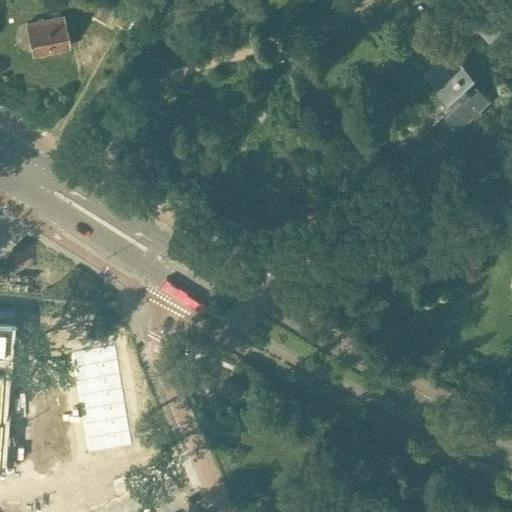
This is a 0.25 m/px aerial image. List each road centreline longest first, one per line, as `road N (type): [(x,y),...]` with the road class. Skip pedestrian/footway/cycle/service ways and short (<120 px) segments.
road 1 (secondary): [(179,289),(277,349),(511,464)]
road 2 (secondary): [(511,446),(426,407),(196,263)]
road 3 (secondary): [(196,263),(33,155)]
road 4 (residential): [(208,469),(158,348),(179,289)]
road 5 (secondary): [(15,187),(179,289)]
road 6 (residential): [(0,508),(67,511),(171,486)]
road 7 (unknown): [(111,500),(112,363)]
